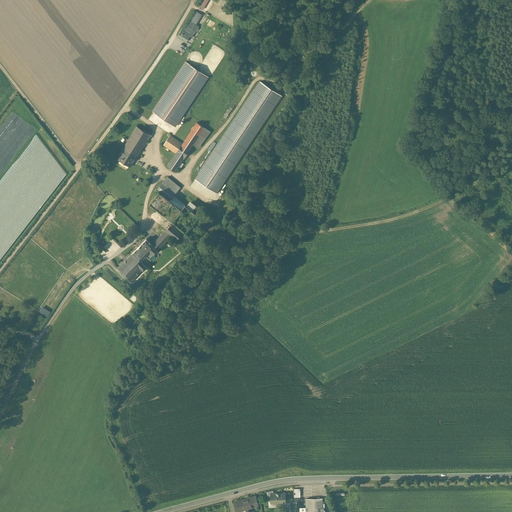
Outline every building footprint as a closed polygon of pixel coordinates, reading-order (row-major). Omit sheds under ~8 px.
[(198,26),(190,21),(185,30),(190,33),(188,36),(191,37),(198,26)] [(185,30),(182,28),(177,37),(186,42),(188,37),(187,37),(188,36),(190,33),(185,30)] [(186,62),(153,112),(174,127),(207,77),(186,62)] [(259,81),(195,178),(218,194),(282,96),(259,81)] [(176,153),(167,166),(174,172),(183,158),(184,159),(190,149),(204,128),(197,122),(182,144),(169,135),(163,145),(176,153)] [(137,126),(121,151),(134,160),(150,135),(137,126)] [(134,160),(121,151),(117,158),(130,167),(134,160)] [(178,186),(167,177),(157,189),(156,189),(156,190),(155,190),(156,191),(157,191),(158,191),(159,191),(169,200),(175,194),(173,192),(178,186)] [(183,231),(171,221),(185,205),(180,202),(177,206),(169,200),(159,191),(149,203),(156,208),(149,217),(166,230),(160,236),(165,242),(172,235),(177,239),(181,234),(183,231)] [(185,205),(192,211),(196,205),(190,200),(185,205)] [(185,205),(171,221),(183,231),(185,232),(199,217),(185,205)] [(146,239),(132,253),(145,266),(150,260),(149,259),(165,242),(160,236),(159,236),(158,238),(151,245),(146,240),(146,239)] [(132,253),(118,268),(131,281),(131,280),(142,269),(143,270),(146,267),(145,266),(132,253)] [(48,316),(51,311),(42,306),(39,311),(48,316)] [(284,493),(271,494),(271,501),(271,503),(276,503),(282,503),(285,503),(285,499),(284,493)] [(255,496),(234,503),(237,511),(245,509),(250,507),(258,505),(255,496)] [(322,511),(322,498),(306,499),(305,511),(322,511)] [(299,499),(285,499),(285,503),(282,503),(282,508),(284,509),(285,509),(290,509),(289,511),(299,511),(299,508),(299,499)]
